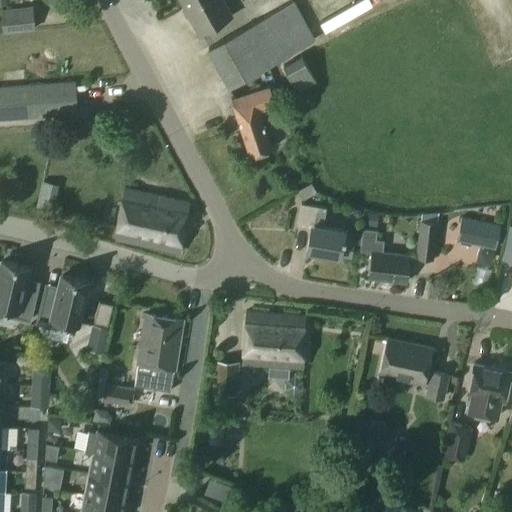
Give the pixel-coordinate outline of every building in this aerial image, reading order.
[(73,0),(49,0),(50,8),(74,7),(73,0)] [(181,0),(200,34),(232,16),(223,0),(181,0)] [(326,37),(386,11),(382,0),(321,25),(326,37)] [(231,86),(236,97),(271,87),(277,84),(269,65),(314,40),(293,2),(210,48),(231,86)] [(32,14),(32,6),(2,9),(4,32),(34,29),(32,14)] [(317,82),(302,54),(283,65),(298,92),(317,82)] [(0,119),(78,114),(76,81),(0,87),(0,119)] [(271,87),(236,97),(232,98),(251,154),(272,147),(261,115),(265,113),(263,108),(276,104),(271,87)] [(317,191),(311,182),(297,190),(303,200),(317,191)] [(190,202),(126,189),(116,239),(180,252),(190,202)] [(327,208),(302,203),(298,225),(312,227),(308,251),(340,256),(340,254),(351,256),(355,234),(345,232),(345,231),(323,227),(327,208)] [(500,224),(461,217),(456,242),(495,249),(500,224)] [(438,222),(422,220),(417,256),(433,259),(438,222)] [(377,230),(363,228),(362,233),(361,250),(373,252),(370,277),(407,282),(410,256),(383,252),(384,240),(376,239),(377,230)] [(29,267),(3,261),(0,271),(0,313),(29,321),(36,294),(23,291),(29,267)] [(88,282),(62,275),(57,299),(44,296),(37,322),(70,330),(72,323),(78,324),(88,282)] [(113,305),(100,301),(95,322),(108,325),(113,305)] [(304,316),(248,312),(244,363),(301,367),(304,316)] [(183,319),(146,313),(138,362),(139,363),(135,385),(171,390),(175,368),(183,319)] [(93,324),(87,348),(105,353),(111,328),(93,324)] [(434,347),(390,340),(384,376),(432,384),(430,394),(446,396),(450,373),(439,371),(439,373),(430,372),(434,347)] [(240,361),(212,359),(210,394),(238,395),(240,361)] [(511,378),(511,372),(477,365),(471,395),(474,395),(471,412),(500,419),(503,402),(507,402),(511,378)] [(51,386),(52,369),(34,368),(33,385),(51,386)] [(134,388),(105,382),(102,399),(131,404),(134,388)] [(51,386),(33,385),(31,406),(49,407),(51,386)] [(472,426),(449,422),(442,456),(465,461),(472,426)] [(29,427),(28,450),(38,450),(40,428),(29,427)] [(396,434),(368,429),(363,456),(391,461),(396,434)] [(85,451),(93,453),(93,452),(133,460),(137,438),(98,430),(97,432),(89,431),(85,451)] [(47,443),(46,458),(57,460),(60,445),(47,443)] [(38,450),(28,450),(26,471),(37,472),(38,450)] [(89,473),(129,481),(133,460),(93,452),(93,453),(89,473)] [(371,465),(356,461),(353,478),(368,482),(371,465)] [(54,479),(56,466),(47,464),(45,477),(54,479)] [(37,472),(26,471),(25,486),(36,487),(37,472)] [(89,473),(85,494),(125,502),(129,481),(89,473)] [(23,492),(21,511),(35,511),(37,493),(23,492)] [(85,494),(81,511),(122,511),(125,502),(85,494)] [(42,509),(51,509),(52,497),(43,496),(42,509)]
